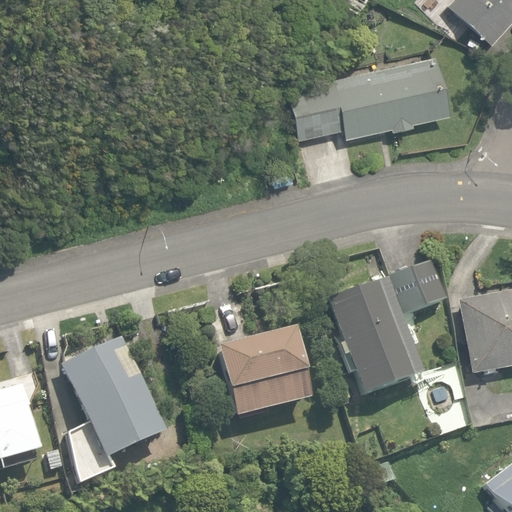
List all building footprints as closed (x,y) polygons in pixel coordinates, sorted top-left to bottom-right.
[(351,14),(361,0),(342,0),(339,4),(351,14)] [(511,0),(447,0),(442,5),(485,45),(511,15),(511,0)] [(282,95),(293,141),(338,130),(340,139),(386,129),(386,132),(406,128),(406,124),(442,116),(429,57),(281,90),(282,95)] [(268,179),(271,188),(289,183),(286,174),(268,179)] [(385,277),(399,317),(439,303),(426,263),(385,277)] [(325,299),(357,397),(416,377),(384,279),(325,299)] [(511,291),(455,302),(468,376),(483,374),(484,377),(490,375),(490,373),(511,369),(511,291)] [(210,350),(227,420),(303,402),(286,332),(210,350)] [(62,436),(74,489),(110,472),(103,457),(153,433),(130,386),(138,382),(124,353),(113,358),(106,342),(77,355),(79,361),(59,370),(84,425),(62,436)] [(0,473),(31,465),(29,456),(32,455),(20,409),(23,408),(17,387),(0,391),(0,473)] [(43,454),(47,470),(59,467),(55,451),(43,454)] [(511,511),(511,462),(480,486),(499,511),(511,511)] [(375,467),(380,483),(391,480),(386,463),(375,467)]
